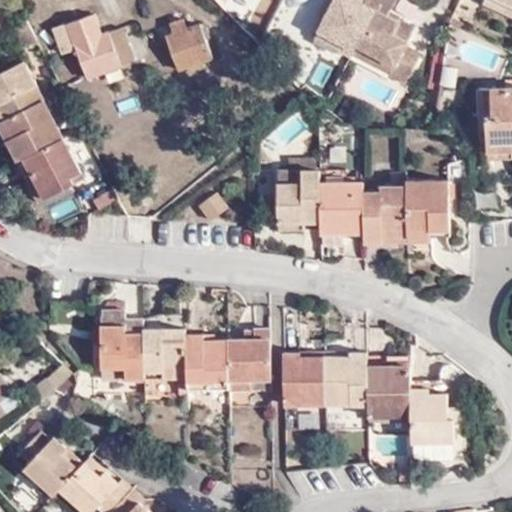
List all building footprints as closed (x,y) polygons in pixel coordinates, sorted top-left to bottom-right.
[(390,15),(398,0),(365,0),(364,3),(377,11),(357,48),(396,66),(391,75),(408,84),(423,55),(407,47),(415,28),(390,15)] [(486,0),(484,5),(511,17),(511,6),(498,0),(486,0)] [(93,11),(67,20),(73,38),(60,43),(62,49),(76,44),(87,75),(121,61),(108,28),(102,31),(93,11)] [(73,38),(67,20),(54,24),(60,43),(73,38)] [(213,56),(200,23),(185,28),(183,20),(169,24),(172,34),(167,36),(178,66),(213,56)] [(121,24),(108,28),(121,61),(133,56),(121,24)] [(465,26),(454,52),(495,69),(506,44),(465,26)] [(357,48),(351,60),(389,78),(391,75),(396,66),(357,48)] [(427,90),(438,92),(447,56),(435,54),(427,90)] [(13,115),(49,98),(30,59),(0,73),(0,108),(5,119),(13,115)] [(511,95),(493,96),(493,124),(487,123),(489,157),(511,156),(511,95)] [(493,124),(493,96),(481,96),(482,123),(487,123),(493,124)] [(17,143),(25,159),(68,137),(49,98),(13,115),(24,139),(17,143)] [(5,119),(17,143),(24,139),(13,115),(5,119)] [(68,137),(25,159),(33,174),(38,172),(52,198),(79,185),(75,179),(86,173),(68,137)] [(489,165),(511,165),(511,156),(489,157),(489,165)] [(290,174),(321,174),(321,162),(291,162),(290,174)] [(33,174),(46,201),(52,198),(38,172),(33,174)] [(89,179),(86,173),(75,179),(79,185),(89,179)] [(321,232),(321,185),(321,174),(290,174),(280,174),(280,226),(304,227),(304,233),(321,232)] [(366,196),(366,185),(321,185),(321,232),(321,238),(365,238),(366,196)] [(453,187),(408,186),(409,191),(408,241),(408,242),(453,242),(453,221),(448,220),(448,210),(453,210),(453,187)] [(102,212),(121,200),(115,190),(97,201),(102,212)] [(384,196),(366,196),(365,238),(366,245),(386,246),(386,241),(408,241),(409,191),(384,190),(384,196)] [(231,209),(221,194),(204,206),(214,220),(231,209)] [(304,237),(304,233),(304,227),(280,226),(281,235),(304,237)] [(36,332),(18,307),(16,309),(0,287),(0,322),(12,313),(24,328),(19,331),(19,334),(5,345),(9,351),(36,332)] [(126,330),(126,322),(126,312),(105,312),(105,329),(126,330)] [(148,333),(148,323),(126,322),(126,330),(105,329),(104,383),(148,383),(148,333)] [(191,332),(148,333),(148,383),(166,383),(191,382),(192,340),(191,332)] [(250,345),(233,345),(234,396),(254,396),(254,386),(275,386),(275,335),(258,335),(258,339),(258,345),(250,345)] [(207,340),(192,340),(191,382),(191,387),(207,387),(207,396),(234,396),(233,345),(220,346),(207,346),(207,340)] [(289,357),(289,410),(330,410),(330,357),(313,357),(314,362),(306,362),(306,357),(289,357)] [(330,357),(330,410),(372,410),(372,362),(371,357),(358,357),(358,361),(349,361),(349,357),(330,357)] [(56,386),(71,372),(62,361),(46,376),(56,386)] [(415,387),(415,373),(393,372),(392,361),(372,362),(372,410),(372,420),(415,421),(415,387)] [(43,399),(56,386),(46,376),(33,389),(43,399)] [(0,421),(8,415),(1,405),(11,397),(0,382),(0,421)] [(191,382),(166,383),(166,397),(191,396),(191,387),(191,382)] [(275,396),(275,386),(254,386),(254,396),(275,396)] [(191,387),(191,396),(207,396),(207,387),(191,387)] [(415,426),(415,446),(457,446),(458,387),(415,387),(415,421),(415,426)] [(130,508),(118,480),(117,482),(103,470),(98,475),(85,462),(84,465),(78,470),(64,457),(69,451),(55,438),(52,442),(41,431),(21,454),(32,463),(25,472),(54,498),(60,492),(81,511),(93,511),(100,505),(106,511),(150,511),(141,504),(145,499),(143,497),(130,508)] [(78,470),(84,465),(69,451),(64,457),(78,470)] [(98,475),(103,470),(90,457),(85,462),(98,475)] [(120,477),(118,480),(130,508),(143,497),(120,477)]
